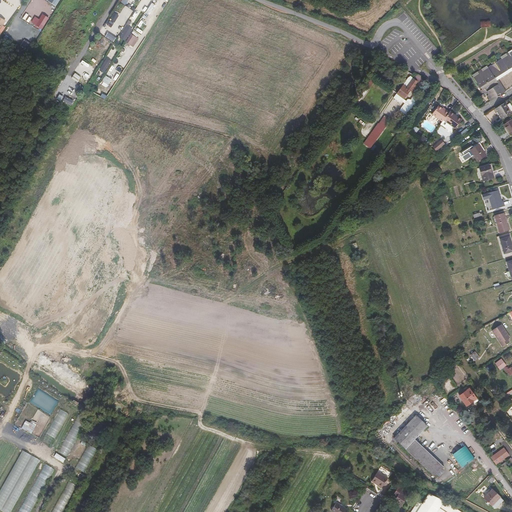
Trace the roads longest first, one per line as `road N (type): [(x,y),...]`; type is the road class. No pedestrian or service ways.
road 1 (residential): [(398,23),(487,126),(511,174)]
road 2 (unclassified): [(257,0),(371,46),(398,23)]
